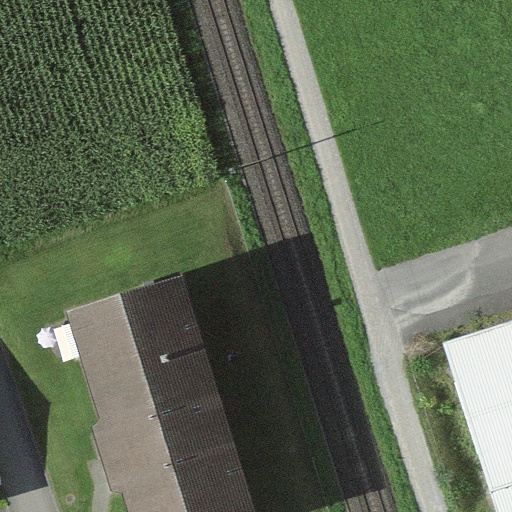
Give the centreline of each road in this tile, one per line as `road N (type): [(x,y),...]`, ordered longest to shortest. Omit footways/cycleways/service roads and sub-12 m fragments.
road 1 (track): [(444,511),(285,0)]
road 2 (residential): [(43,511),(0,390)]
